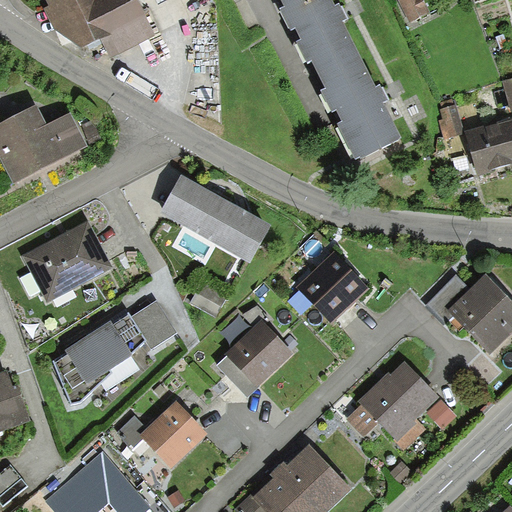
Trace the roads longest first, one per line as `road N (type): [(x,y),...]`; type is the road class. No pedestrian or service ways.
road 1 (tertiary): [(169,121),(323,208),(511,234)]
road 2 (residential): [(207,511),(402,323)]
road 3 (residential): [(169,121),(125,167),(0,233)]
road 4 (tertiary): [(0,17),(169,121)]
road 5 (tertiary): [(511,424),(420,511)]
